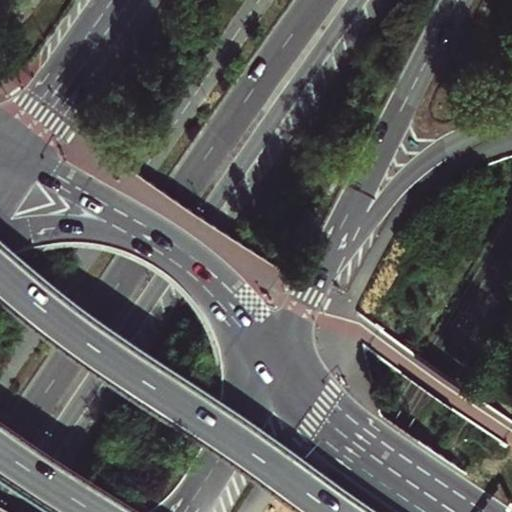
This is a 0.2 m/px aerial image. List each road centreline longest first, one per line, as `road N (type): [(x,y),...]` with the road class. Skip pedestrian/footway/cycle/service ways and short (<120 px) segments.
road 1 (trunk): [(341,511),(0,271)]
road 2 (primary): [(159,282),(356,0)]
road 3 (primary): [(316,0),(131,265)]
road 4 (primary): [(324,275),(453,0)]
road 5 (tertiary): [(8,511),(159,282)]
road 6 (primary): [(324,275),(428,158),(511,119)]
road 7 (tertiary): [(131,265),(0,461)]
road 8 (primary): [(442,511),(271,382)]
road 9 (primary): [(128,0),(18,157)]
road 10 (primary): [(248,354),(219,282),(178,241),(140,219)]
road 11 (primary): [(140,219),(77,206),(0,223)]
road 12 (trunk): [(140,219),(18,157)]
